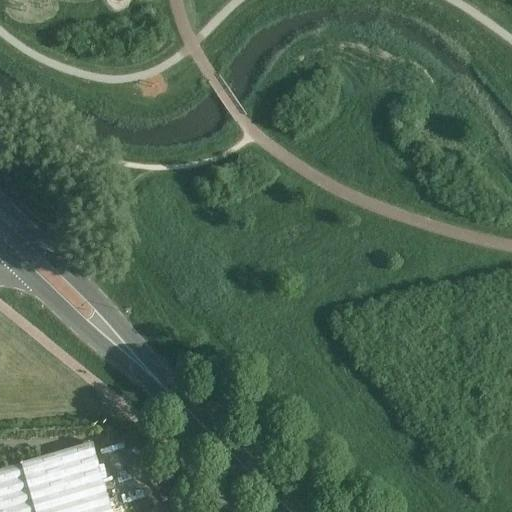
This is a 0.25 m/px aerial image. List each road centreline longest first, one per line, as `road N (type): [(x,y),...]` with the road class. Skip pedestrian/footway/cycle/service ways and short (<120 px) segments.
road 1 (tertiary): [(195,417),(146,350),(13,219)]
road 2 (tertiary): [(0,253),(79,333),(195,417)]
road 3 (tertiary): [(289,511),(195,417)]
